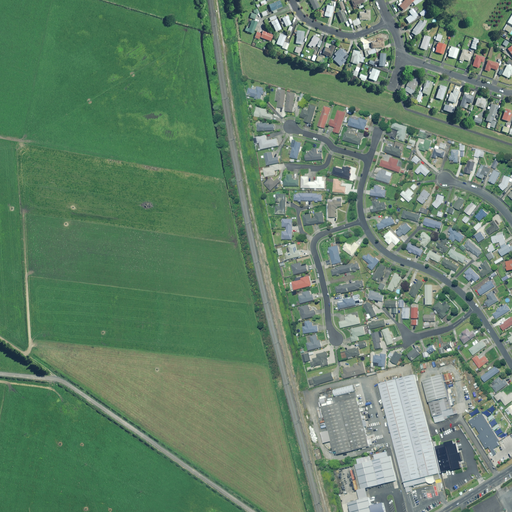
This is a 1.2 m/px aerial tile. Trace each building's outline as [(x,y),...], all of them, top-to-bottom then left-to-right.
[(316,0),(309,0),(313,9),(319,7),(316,0)] [(398,5),(403,11),(412,2),(415,5),(422,0),(404,0),(401,3),(400,2),(398,4),(398,5)] [(280,1),(269,5),(271,11),(272,11),(273,13),(277,12),(276,9),(282,7),(280,1)] [(334,7),(327,5),(324,16),(331,17),(334,7)] [(418,15),(413,8),(408,11),(411,15),(405,19),(409,23),(416,18),(416,17),(418,15)] [(347,20),(343,10),(336,13),(341,23),(347,20)] [(370,11),(366,11),(366,13),(359,13),(359,20),(369,20),(370,11)] [(289,18),(288,15),(282,18),(286,27),(291,24),(288,18),(289,18)] [(277,19),(275,16),(269,18),(271,21),(272,25),(273,24),(276,31),(281,29),(277,19)] [(250,34),(250,33),(253,34),(257,22),(252,20),(249,27),(247,26),(245,31),(248,32),(247,33),(250,34)] [(416,37),(425,25),(420,21),(412,30),(413,31),(411,33),(416,37)] [(506,24),(502,30),(504,30),(509,32),(511,28),(506,24)] [(273,35),(263,31),(262,34),(257,32),(255,37),(259,39),(260,37),(271,41),(273,35)] [(304,32),(297,31),(295,43),(303,44),(304,32)] [(284,42),(286,36),(280,34),(276,44),(282,46),(282,48),(287,50),(289,44),(284,42)] [(319,39),(314,36),(308,46),(310,47),(311,46),(314,47),(319,39)] [(430,38),(424,36),(419,48),(426,51),(430,38)] [(377,40),(377,42),(371,42),(371,48),(384,48),(383,42),(381,42),(381,40),(377,40)] [(335,46),(326,43),(323,54),(331,57),(335,46)] [(446,45),(438,43),(437,45),(436,44),(435,49),(436,49),(435,52),(443,55),(446,45)] [(448,53),(447,57),(455,59),(458,50),(460,50),(461,47),(457,46),(457,49),(450,47),(450,49),(449,49),(448,53)] [(334,54),(335,56),(332,59),(341,67),(346,61),(342,58),(347,53),(342,48),(338,52),(337,51),(334,54)] [(465,50),(462,49),(458,60),(462,61),(463,60),(469,61),(471,55),(464,52),(465,50)] [(352,62),(352,63),(358,65),(359,61),(363,62),(364,57),(361,57),(362,55),(359,54),(359,52),(353,50),(350,62),(352,62)] [(379,61),(375,60),(375,63),(378,64),(378,66),(385,67),(386,54),(379,53),(379,61)] [(484,58),(475,55),(471,66),(478,68),(480,62),(482,62),(484,58)] [(511,64),(511,61),(508,59),(506,63),(509,64),(508,65),(506,64),(501,75),(508,78),(510,75),(511,75),(511,73),(511,67),(510,66),(510,65),(511,66),(511,64)] [(499,64),(487,60),(483,70),(489,72),(490,68),(496,70),(499,64)] [(368,73),(370,74),(368,78),(375,81),(379,71),(372,69),(371,73),(369,72),(368,73)] [(411,76),(402,93),(407,95),(408,93),(411,95),(419,80),(414,77),(411,76)] [(422,92),(423,93),(428,95),(429,91),(430,91),(433,83),(426,81),(424,87),(423,87),(422,92)] [(446,87),(439,85),(435,98),(441,100),(446,87)] [(265,88),(258,87),(257,90),(249,88),(248,96),(255,97),(255,99),(261,101),(263,94),(264,95),(265,91),(264,91),(265,88)] [(287,90),(278,89),(276,101),(279,101),(278,107),(283,108),(287,90)] [(458,92),(453,90),(451,93),(449,92),(447,101),(454,103),(458,92)] [(296,94),(289,92),(286,111),(293,112),(296,94)] [(473,97),(463,93),(459,107),(463,108),(464,108),(466,108),(467,105),(465,104),(466,102),(471,104),(473,97)] [(481,99),(477,98),(474,106),(484,109),(486,102),(480,100),(481,99)] [(490,123),(491,121),(492,117),(494,117),(498,106),(490,104),(489,107),(487,107),(487,109),(488,109),(485,121),(490,123)] [(317,107),(311,105),(309,111),(303,109),(301,117),(306,118),(305,121),(312,124),(317,107)] [(454,108),(444,105),(442,110),(452,113),(454,108)] [(332,109),(325,106),(318,126),(325,128),(328,120),(327,119),(329,113),(330,114),(332,109)] [(267,110),(257,107),(255,116),(272,120),(273,115),(266,113),(267,110)] [(511,111),(505,109),(501,119),(508,122),(511,114),(510,114),(511,111)] [(346,113),(338,110),(335,121),(331,120),(329,125),(335,127),(334,132),(339,133),(346,113)] [(477,116),(475,115),(474,117),(473,122),(480,124),(481,119),(476,118),(477,116)] [(367,121),(359,118),(359,121),(350,118),(348,125),(365,130),(367,121)] [(408,127),(394,123),(392,128),(399,131),(398,136),(400,137),(399,140),(404,142),(407,133),(406,133),(408,127)] [(358,136),(345,132),(343,140),(361,145),(362,139),(357,138),(358,136)] [(267,141),(266,135),(257,137),(258,143),(260,143),(261,149),(279,146),(278,139),(267,141)] [(432,141),(426,139),(424,145),(420,143),(419,146),(420,147),(419,149),(425,151),(426,150),(429,151),(432,141)] [(289,154),(291,154),(291,157),(298,159),(302,143),(296,142),(295,147),(293,147),(292,151),(290,150),(289,154)] [(400,147),(396,145),(395,148),(391,147),(386,146),(384,152),(401,157),(403,150),(399,149),(400,147)] [(440,147),(436,146),(433,157),(437,158),(438,156),(443,157),(445,151),(439,149),(440,147)] [(313,150),(311,150),(311,151),(309,152),(309,154),(305,154),(306,160),(323,159),(325,159),(324,153),(318,153),(318,147),(313,148),(313,150)] [(454,163),(458,163),(459,163),(460,157),(458,156),(458,150),(452,150),(452,156),(451,156),(451,160),(454,161),(454,163)] [(484,153),(476,150),(474,156),(479,158),(479,156),(483,158),(484,153)] [(274,158),(273,152),(265,154),(267,165),(280,163),(279,157),(274,158)] [(421,160),(416,156),(412,160),(417,164),(421,160)] [(399,160),(391,157),(389,162),(383,160),(381,166),(400,172),(402,167),(397,165),(399,160)] [(475,163),(469,161),(467,167),(466,167),(464,173),(471,174),(472,170),(473,171),(475,163)] [(281,170),(280,164),(270,166),(271,167),(264,169),(265,177),(276,175),(275,171),(281,170)] [(430,172),(422,164),(416,171),(419,174),(421,172),(426,176),(430,172)] [(490,169),(481,165),(476,176),(482,179),(484,175),(487,176),(490,169)] [(336,166),(336,167),(335,167),(333,174),(351,179),(352,174),(350,173),(352,168),(344,166),(344,167),(342,167),(342,168),(336,166)] [(392,177),(391,177),(393,173),(387,171),(383,169),(382,171),(380,171),(377,179),(390,184),(392,177)] [(495,169),(494,171),(493,170),(488,181),(495,185),(500,173),(497,172),(498,171),(495,169)] [(293,180),(293,175),(287,175),(287,179),(285,179),(285,186),(299,186),(299,180),(293,180)] [(511,180),(511,178),(505,176),(501,184),(499,186),(503,191),(507,187),(510,182),(511,182),(511,180)] [(323,177),(318,177),(318,181),(316,181),(315,182),(309,182),(309,177),(302,177),(302,188),(315,188),(315,191),(317,191),(317,188),(325,189),(326,181),(323,181),(323,177)] [(281,182),(278,178),(275,182),(271,178),(265,184),(271,191),(281,182)] [(339,179),(335,179),(334,192),(346,193),(347,187),(341,187),(342,181),(339,181),(339,179)] [(382,187),(375,186),(375,190),(372,190),(371,196),(386,198),(387,191),(382,190),(382,187)] [(404,189),(405,190),(401,195),(409,202),(413,198),(411,197),(415,193),(408,187),(407,188),(406,187),(404,189)] [(431,194),(424,189),(421,194),(422,194),(418,200),(424,204),(431,194)] [(285,198),(285,194),(277,194),(276,202),(280,202),(280,207),(276,206),(276,214),(285,215),(285,211),(286,211),(287,198),(285,198)] [(301,202),(301,201),(316,201),(316,202),(318,202),(318,201),(323,201),(323,195),(320,195),(320,194),(299,194),(299,195),(295,195),(295,201),(299,201),(299,202),(301,202)] [(444,203),(445,196),(439,194),(437,200),(433,204),(438,208),(444,203)] [(466,200),(460,197),(454,206),(461,210),(466,200)] [(343,207),(343,199),(337,199),(337,200),(333,200),(333,202),(329,202),(330,217),(336,217),(336,208),(339,208),(339,207),(343,207)] [(380,201),(373,202),(374,206),(372,206),(373,212),(387,209),(386,202),(381,203),(380,201)] [(471,205),(470,204),(466,211),(471,215),(478,206),(473,202),(471,205)] [(490,215),(484,208),(476,216),(481,221),(486,216),(487,217),(490,215)] [(421,215),(404,211),(403,218),(419,222),(421,215)] [(325,223),(324,213),(316,214),(316,218),(312,219),(311,214),(304,216),(305,226),(325,223)] [(390,218),(389,216),(386,217),(387,218),(382,221),(382,222),(378,224),(380,230),(396,224),(393,217),(390,218)] [(443,223),(426,218),(424,225),(435,228),(436,227),(441,229),(443,223)] [(293,219),(283,219),(283,227),(287,227),(287,232),(283,232),(283,240),(293,240),(293,219)] [(491,235),(501,228),(496,220),(491,223),(493,226),(487,230),(491,235)] [(412,228),(407,223),(404,226),(403,225),(399,229),(400,229),(397,232),(401,237),(404,234),(405,235),(412,228)] [(482,226),(479,223),(474,228),(477,231),(482,226)] [(451,233),(448,238),(454,242),(455,240),(460,243),(465,236),(452,227),(449,232),(451,233)] [(401,241),(391,231),(385,237),(387,239),(386,240),(390,245),(393,242),(397,245),(401,241)] [(486,238),(481,231),(475,235),(480,242),(486,238)] [(433,239),(424,232),(420,237),(423,239),(422,241),(423,241),(420,244),(426,249),(433,239)] [(501,246),(506,243),(503,234),(493,237),(494,243),(500,242),(501,246)] [(449,241),(444,238),(438,249),(444,253),(446,252),(449,248),(446,246),(449,241)] [(467,248),(467,249),(469,251),(470,250),(478,258),(482,253),(469,241),(464,246),(467,248)] [(361,246),(356,242),(352,246),(347,243),(343,249),(353,256),(361,246)] [(413,243),(411,242),(406,249),(409,251),(412,253),(412,252),(416,254),(417,254),(421,256),(425,250),(421,248),(421,249),(413,245),(413,243)] [(289,246),(289,248),(287,248),(288,253),(286,254),(287,260),(302,256),(300,250),(298,250),(297,244),(289,246)] [(509,254),(511,252),(511,247),(510,244),(507,246),(505,244),(500,247),(502,249),(499,250),(501,253),(500,254),(502,257),(509,253),(509,254)] [(342,263),(339,246),(329,248),(333,265),(342,263)] [(466,257),(451,249),(448,254),(450,255),(449,257),(458,261),(458,260),(463,263),(466,257)] [(442,257),(431,251),(426,260),(428,261),(430,258),(439,263),(442,257)] [(494,257),(491,252),(486,256),(489,261),(494,257)] [(367,256),(366,255),(365,256),(364,256),(364,257),(364,258),(364,259),(370,264),(368,266),(373,270),(380,261),(376,257),(375,259),(369,254),(367,256)] [(459,267),(445,259),(442,264),(446,266),(446,267),(456,273),(459,267)] [(492,272),(486,261),(480,264),(484,270),(480,272),(483,277),(492,272)] [(303,267),(301,262),(298,263),(298,264),(292,265),(295,275),(309,271),(307,265),(303,267)] [(340,275),(340,274),(354,271),(354,272),(357,271),(357,270),(360,269),(359,263),(356,264),(356,263),(332,268),(332,269),(333,275),(337,274),(337,276),(340,275)] [(387,267),(382,264),(373,278),(377,281),(376,282),(378,284),(385,272),(384,271),(387,267)] [(480,278),(470,268),(465,273),(467,275),(465,277),(469,281),(472,279),(476,282),(480,278)] [(403,277),(396,273),(388,289),(394,292),(396,287),(397,288),(403,277)] [(295,278),(296,280),(296,281),(292,282),(293,286),(291,286),(292,290),(294,289),(294,290),(313,286),(310,276),(305,277),(304,275),(295,278)] [(365,286),(364,280),(347,285),(346,284),(336,287),(338,293),(342,292),(342,293),(360,289),(360,288),(365,286)] [(424,283),(419,280),(416,285),(415,284),(409,294),(416,298),(424,283)] [(495,287),(491,280),(486,284),(481,287),(482,288),(477,291),(480,296),(495,287)] [(433,305),(433,285),(426,285),(426,300),(424,300),(424,305),(433,305)] [(380,293),(375,292),(375,291),(371,290),(371,291),(369,299),(374,300),(383,302),(384,296),(380,295),(380,293)] [(312,295),(311,291),(303,293),(304,295),(299,296),(301,303),(315,300),(314,294),(312,295)] [(485,296),(488,300),(485,302),(488,307),(498,301),(493,293),(492,291),(485,296)] [(356,305),(354,298),(350,299),(350,298),(344,300),(344,302),(338,303),(340,309),(356,305)] [(434,311),(436,310),(440,314),(440,315),(443,319),(447,315),(446,314),(450,310),(449,309),(451,306),(446,301),(443,304),(440,302),(435,307),(433,309),(434,311)] [(377,316),(371,302),(368,303),(367,302),(363,303),(368,314),(367,315),(369,320),(377,316)] [(510,311),(506,304),(496,310),(497,311),(492,314),(496,319),(510,311)] [(311,307),(310,307),(309,305),(300,307),(303,319),(317,316),(316,310),(311,311),(311,310),(312,310),(311,307)] [(431,313),(431,315),(425,315),(425,321),(435,321),(435,313),(431,313)] [(353,316),(352,314),(348,315),(349,317),(346,317),(346,321),(340,322),(341,328),(361,324),(359,317),(356,318),(356,315),(353,316)] [(511,317),(499,325),(503,331),(511,325),(511,317)] [(386,326),(385,320),(369,323),(371,329),(386,326)] [(314,327),(313,321),(305,322),(306,327),(303,327),(304,334),(319,332),(318,326),(314,327)] [(366,335),(364,326),(352,329),(353,337),(351,337),(353,342),(359,341),(358,336),(366,335)] [(391,331),(390,331),(389,328),(383,331),(388,346),(394,343),(392,339),(393,338),(392,335),(393,335),(391,331)] [(469,333),(467,329),(461,333),(464,336),(460,338),(464,344),(476,336),(472,331),(469,333)] [(382,342),(380,332),(373,334),(376,349),(382,348),(381,342),(382,342)] [(319,341),(317,335),(311,337),(312,342),(307,344),(309,351),(322,347),(321,340),(319,341)] [(479,343),(476,340),(472,343),(474,346),(469,350),(473,356),(486,346),(482,341),(479,343)] [(434,344),(427,347),(430,354),(436,351),(435,348),(436,348),(434,344)] [(422,354),(422,351),(421,349),(421,346),(413,345),(412,347),(413,349),(413,350),(414,350),(407,355),(412,361),(422,354)] [(347,350),(346,353),(348,359),(353,358),(352,357),(360,354),(359,349),(356,349),(356,347),(347,350)] [(403,355),(396,351),(394,355),(391,353),(388,357),(392,359),(391,361),(397,364),(403,355)] [(314,352),(303,355),(305,362),(311,361),(310,356),(314,355),(314,352)] [(328,353),(317,355),(318,358),(313,359),(314,362),(311,362),(312,367),(322,365),(322,367),(329,365),(328,360),(329,360),(328,353)] [(387,355),(381,354),(381,356),(375,355),(373,365),(379,366),(386,367),(387,355)] [(480,360),(477,356),(472,359),(479,369),(488,362),(485,356),(480,360)] [(346,378),(366,373),(364,362),(359,363),(360,365),(350,368),(350,367),(344,369),(345,373),(344,373),(344,374),(343,374),(343,375),(343,376),(343,377),(344,377),(344,378),(345,378),(346,378)] [(500,372),(496,366),(481,377),(485,383),(500,372)] [(335,380),(333,372),(313,379),(315,386),(335,380)] [(441,475),(416,375),(381,384),(407,484),(441,475)] [(447,377),(428,381),(434,404),(453,399),(447,377)] [(502,381),(500,377),(494,381),(496,384),(492,387),(496,393),(508,384),(504,379),(502,381)] [(353,385),(333,390),(334,397),(355,392),(353,385)] [(507,397),(503,392),(501,393),(500,392),(494,397),(497,401),(500,399),(505,406),(511,401),(511,393),(511,394),(507,397)] [(359,398),(324,407),(337,457),(372,449),(359,398)] [(453,399),(434,404),(439,424),(448,421),(447,417),(456,415),(453,399)] [(499,441),(481,413),(468,421),(473,429),(475,428),(480,435),(478,437),(485,449),(488,448),(493,456),(496,453),(494,449),(499,446),(497,442),(499,441)] [(435,446),(442,474),(448,472),(447,471),(451,470),(451,472),(462,469),(460,461),(463,460),(461,453),(460,453),(457,444),(455,444),(454,441),(435,446)] [(393,457),(358,465),(364,490),(399,481),(393,457)] [(363,502),(353,504),(354,511),(375,511),(370,491),(361,493),(363,502)]
